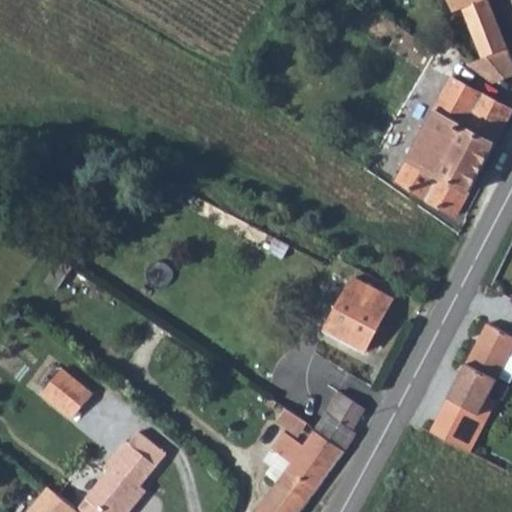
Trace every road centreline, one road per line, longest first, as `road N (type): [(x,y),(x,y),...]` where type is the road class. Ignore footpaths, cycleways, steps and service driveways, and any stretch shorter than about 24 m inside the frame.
road 1 (tertiary): [(342,511),(511,189)]
road 2 (unknown): [(192,511),(173,451),(115,411)]
